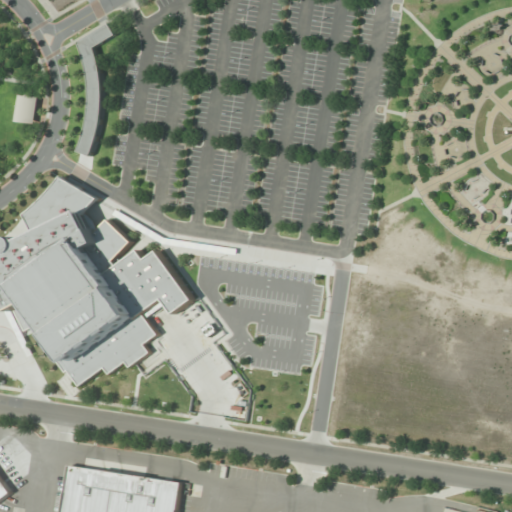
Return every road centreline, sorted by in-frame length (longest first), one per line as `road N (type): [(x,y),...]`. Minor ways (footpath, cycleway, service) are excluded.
road 1 (residential): [(0,403),(511,483)]
road 2 (residential): [(0,199),(40,162),(61,108),(54,56),(16,0)]
